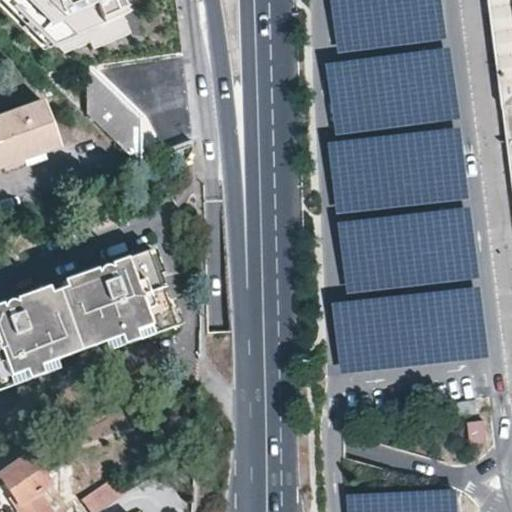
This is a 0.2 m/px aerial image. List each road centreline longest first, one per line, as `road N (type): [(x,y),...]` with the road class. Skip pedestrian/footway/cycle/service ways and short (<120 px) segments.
road 1 (primary): [(258,209),(267,511)]
road 2 (primary): [(213,0),(231,157),(258,209)]
road 3 (primary): [(255,0),(258,209)]
